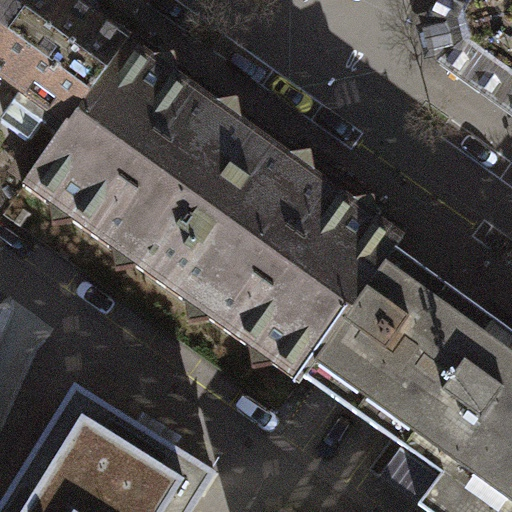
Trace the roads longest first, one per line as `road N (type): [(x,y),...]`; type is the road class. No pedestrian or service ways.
road 1 (residential): [(329,91),(511,222)]
road 2 (residential): [(200,0),(329,91)]
